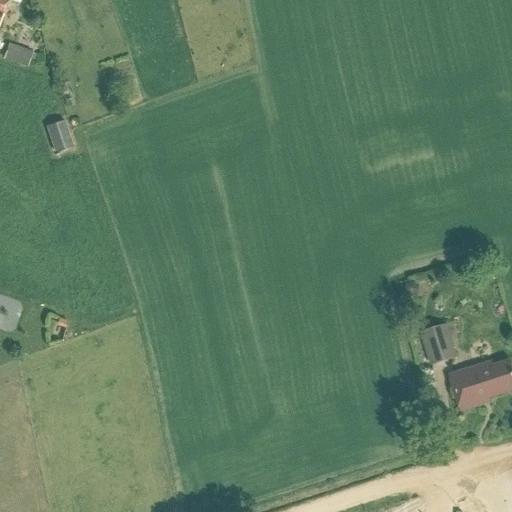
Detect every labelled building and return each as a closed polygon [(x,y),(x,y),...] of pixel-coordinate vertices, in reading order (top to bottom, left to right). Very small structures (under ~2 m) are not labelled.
[(8,42),(3,58),(27,66),(32,50),(8,42)] [(44,127),(53,153),(73,147),(64,120),(44,127)] [(406,285),(404,291),(409,296),(416,295),(418,289),(413,283),(406,285)] [(420,332),(431,366),(457,357),(447,324),(420,332)] [(492,362),(449,376),(460,412),(490,403),(489,398),(511,390),(511,366),(510,361),(493,366),(492,362)]
